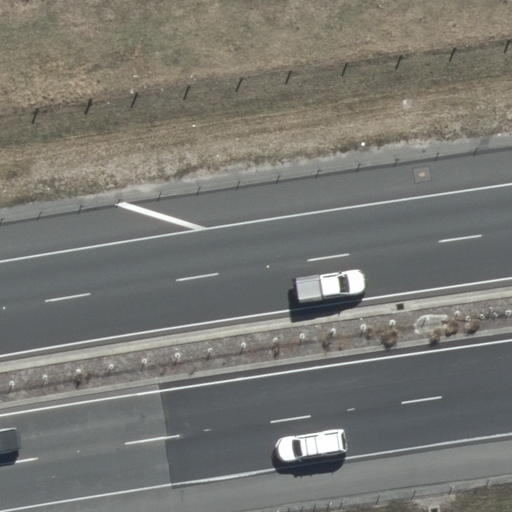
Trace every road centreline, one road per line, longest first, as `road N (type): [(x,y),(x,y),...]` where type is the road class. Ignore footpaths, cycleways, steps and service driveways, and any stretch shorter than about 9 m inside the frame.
road 1 (trunk): [(0,303),(511,228)]
road 2 (trunk): [(511,388),(0,463)]
